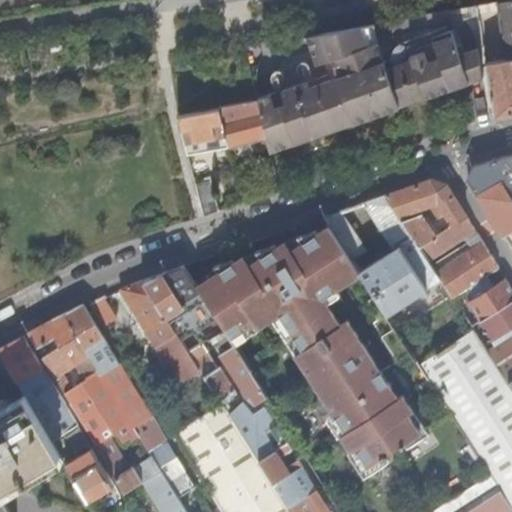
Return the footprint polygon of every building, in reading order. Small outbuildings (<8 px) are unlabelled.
[(511,0),(509,0),(499,2),(503,30),(511,28),(511,0)] [(270,151),(483,77),(481,63),(478,47),(460,54),(452,30),(434,36),(432,34),(400,44),(396,51),(384,55),(378,39),(375,22),(371,22),(371,23),(324,31),(335,64),(339,75),(310,85),(308,81),(275,91),(258,97),(258,100),(266,135),(267,140),(270,151)] [(511,28),(503,30),(508,58),(511,57),(511,28)] [(486,62),(495,116),(511,112),(511,57),(508,58),(486,62)] [(339,75),(335,64),(274,84),(275,91),(308,81),(310,85),(339,75)] [(258,100),(220,108),(229,140),(230,145),(266,135),(258,100)] [(220,108),(186,115),(179,116),(187,144),(200,141),(201,145),(229,140),(220,108)] [(266,135),(230,145),(231,149),(267,140),(266,135)] [(511,154),(475,165),(469,180),(505,235),(511,231),(511,154)] [(196,182),(205,215),(220,211),(210,178),(196,182)] [(417,184),(386,195),(400,216),(421,208),(429,205),(438,219),(446,214),(453,225),(437,235),(423,212),(402,220),(428,260),(465,235),(473,247),(444,266),(461,293),(476,283),(500,267),(446,183),(432,179),(417,184)] [(386,195),(365,202),(396,249),(361,272),(362,274),(388,314),(441,280),(436,272),(428,260),(402,220),(400,216),(386,195)] [(421,208),(400,216),(402,220),(423,212),(421,208)] [(342,211),(325,217),(330,225),(353,259),(367,250),(342,211)] [(353,259),(330,225),(310,232),(345,285),(362,274),(361,272),(353,259)] [(337,290),(345,285),(310,232),(302,235),(337,290)] [(219,272),(198,286),(218,318),(226,331),(231,338),(255,323),(257,327),(272,317),(279,313),(302,348),(295,353),(347,431),(342,434),(369,475),(391,461),(388,456),(390,455),(389,453),(403,445),(404,447),(406,445),(409,450),(432,435),(406,393),(401,396),(384,371),(376,361),(377,360),(350,319),(343,324),(325,298),(337,290),(302,235),(257,251),(261,258),(251,265),(245,256),(236,259),(216,266),(219,272)] [(261,258),(257,251),(245,256),(251,265),(261,258)] [(190,275),(185,266),(172,271),(144,281),(173,327),(190,353),(205,343),(194,333),(180,310),(185,307),(201,329),(211,322),(218,318),(198,286),(190,275)] [(216,266),(190,275),(198,286),(219,272),(216,266)] [(436,272),(441,280),(446,288),(453,298),(461,293),(444,266),(436,272)] [(479,314),(468,322),(472,327),(477,324),(482,320),(511,300),(511,285),(511,284),(506,277),(482,293),(470,301),(479,314)] [(173,327),(144,281),(133,284),(122,289),(180,383),(201,370),(190,353),(173,327)] [(461,293),(453,298),(468,322),(479,314),(470,301),(482,293),(476,283),(461,293)] [(103,297),(89,303),(104,327),(118,320),(103,297)] [(511,326),(511,300),(482,320),(494,338),(511,326)] [(153,415),(85,305),(74,309),(67,313),(91,355),(91,356),(100,371),(135,427),(153,415)] [(91,355),(67,313),(50,321),(44,324),(30,332),(66,393),(73,389),(68,381),(62,373),(85,359),(85,363),(92,376),(100,371),(91,356),(91,355)] [(272,317),(295,353),(302,348),(279,313),(272,317)] [(226,331),(218,318),(211,322),(219,336),(226,331)] [(255,323),(231,338),(234,343),(258,328),(257,327),(255,323)] [(472,327),(474,330),(476,333),(481,329),(477,324),(472,327)] [(207,327),(202,330),(206,335),(211,332),(207,327)] [(412,351),(397,327),(383,337),(398,361),(412,351)] [(420,364),(492,475),(508,500),(511,506),(511,387),(509,384),(504,376),(491,355),(488,351),(476,333),(474,330),(420,364)] [(231,338),(226,331),(219,336),(222,340),(216,344),(222,353),(235,345),(234,343),(231,338)] [(26,334),(0,348),(0,352),(25,394),(28,399),(53,440),(79,425),(26,334)] [(511,335),(488,351),(491,355),(511,340),(511,335)] [(511,340),(491,355),(504,376),(509,384),(511,381),(511,340)] [(205,343),(190,353),(201,370),(205,377),(206,376),(221,401),(237,391),(221,367),(220,367),(205,343)] [(268,396),(235,345),(222,353),(249,397),(257,404),(268,396)] [(135,427),(100,371),(92,376),(85,380),(116,433),(123,442),(129,439),(130,441),(141,436),(135,427)] [(73,389),(66,393),(82,419),(85,425),(97,445),(111,436),(86,393),(78,397),(73,389)] [(25,394),(0,409),(0,416),(28,399),(25,394)] [(0,492),(62,454),(59,450),(53,440),(28,399),(0,416),(0,492)] [(231,415),(259,460),(289,443),(266,407),(255,414),(244,402),(231,415)] [(291,511),(288,506),(274,483),(259,460),(231,415),(223,403),(182,427),(175,432),(180,440),(217,500),(225,496),(226,495),(237,511),(235,511),(291,511)] [(173,412),(162,419),(171,434),(175,432),(182,427),(173,412)] [(161,429),(153,415),(135,427),(141,436),(162,470),(179,497),(196,486),(169,441),(163,445),(156,432),(161,429)] [(69,435),(81,455),(93,448),(84,434),(81,427),(69,435)] [(97,445),(126,492),(144,481),(162,470),(141,436),(130,441),(129,442),(140,460),(144,458),(145,460),(136,466),(135,465),(126,471),(122,464),(126,462),(111,436),(97,445)] [(289,443),(259,460),(274,483),(303,466),(299,460),(289,469),(280,456),(282,455),(283,457),(293,450),(289,443)] [(89,500),(115,485),(108,473),(93,448),(81,455),(75,459),(72,454),(64,459),(89,500)] [(289,469),(299,460),(293,450),(283,457),(282,455),(280,456),(289,469)] [(64,459),(62,454),(0,492),(0,494),(2,498),(64,459)] [(309,476),(303,466),(274,483),(288,506),(306,497),(295,479),(299,477),(301,481),(309,476)] [(174,511),(184,506),(179,497),(162,470),(144,481),(162,511),(174,511)] [(511,511),(511,506),(508,500),(492,475),(433,511),(511,511)] [(306,497),(318,489),(309,476),(301,481),(299,477),(295,479),(306,497)] [(322,496),(318,489),(306,497),(288,506),(291,511),(331,511),(333,511),(328,504),(315,511),(310,504),(322,496)] [(0,511),(10,511),(2,498),(0,494),(0,511)] [(315,511),(328,504),(322,496),(310,504),(315,511)]
